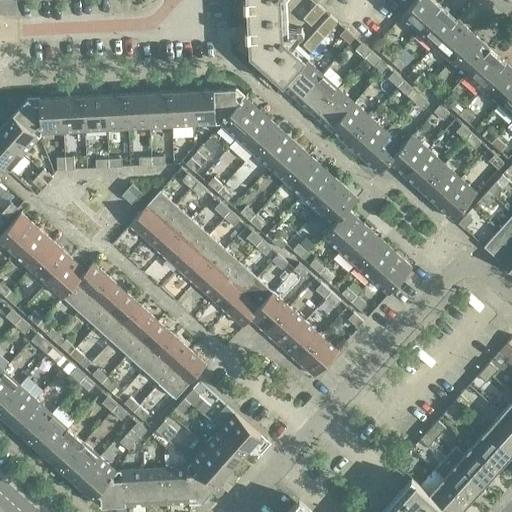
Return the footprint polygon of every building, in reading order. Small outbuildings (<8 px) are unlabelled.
[(246,0),(250,54),(283,85),(306,59),(283,38),(281,0),(246,0)] [(312,0),(316,3),(303,17),(312,25),(325,10),(317,2),(319,0),(312,0)] [(441,5),(435,0),(415,0),(401,16),(418,31),(441,5)] [(441,5),(418,31),(434,45),(457,19),(441,5)] [(338,22),(329,14),(302,43),(311,51),(338,22)] [(457,19),(434,45),(450,59),(473,34),(457,19)] [(349,43),(355,36),(345,27),(339,34),(349,43)] [(473,34),(450,59),(466,74),(489,48),(473,34)] [(366,58),(372,51),(361,42),(355,48),(366,58)] [(391,61),(397,54),(387,45),(381,52),(391,61)] [(489,48),(466,74),(482,88),(505,62),(489,48)] [(375,66),(381,59),(372,51),(366,58),(375,66)] [(391,61),(401,70),(407,63),(397,54),(391,61)] [(306,59),(283,85),(299,99),(323,74),(306,59)] [(511,68),(505,62),(482,88),(498,103),(511,87),(511,68)] [(398,87),(404,80),(393,71),(388,77),(398,87)] [(323,74),(299,99),(316,114),(339,88),(323,74)] [(419,74),(413,81),(423,90),(429,83),(419,74)] [(211,79),(211,88),(213,88),(215,123),(222,122),(241,100),(240,99),(236,96),(236,87),(221,88),(221,79),(211,79)] [(407,95),(413,88),(404,80),(398,87),(407,95)] [(439,84),(433,91),(443,99),(449,93),(439,84)] [(511,87),(498,103),(511,114),(511,87)] [(211,88),(191,89),(193,124),(215,123),(213,88),(211,88)] [(339,88),(316,114),(332,128),(355,103),(339,88)] [(191,89),(170,91),(172,125),(193,124),(191,89)] [(170,91),(148,92),(150,126),(172,125),(170,91)] [(148,92),(126,93),(129,128),(150,126),(148,92)] [(126,93),(105,94),(107,129),(129,128),(126,93)] [(105,94),(83,95),(85,130),(107,129),(105,94)] [(423,109),(429,103),(419,94),(413,100),(423,109)] [(83,95),(62,97),(64,131),(85,130),(83,95)] [(241,100),(222,122),(238,137),(261,111),(244,96),(240,99),(241,100)] [(5,110),(11,115),(13,114),(39,137),(43,132),(41,103),(39,103),(34,103),(28,97),(18,108),(11,102),(5,110)] [(39,98),(39,103),(41,103),(43,132),(64,131),(62,97),(39,98)] [(455,99),(449,105),(459,114),(465,107),(455,99)] [(355,103),(332,128),(348,142),(371,117),(355,103)] [(443,119),(449,113),(439,104),(434,110),(443,119)] [(465,107),(459,114),(469,123),(475,116),(465,107)] [(261,111),(238,137),(254,151),(277,125),(261,111)] [(13,114),(11,115),(0,128),(0,131),(24,153),(39,137),(13,114)] [(371,117),(348,142),(364,157),(387,131),(371,117)] [(465,138),(471,132),(462,124),(456,130),(465,138)] [(277,125),(254,151),(270,166),(293,140),(277,125)] [(491,143),(497,136),(487,128),(482,134),(491,143)] [(24,153),(0,131),(0,161),(9,170),(24,153)] [(387,131),(364,157),(380,171),(390,160),(403,146),(402,145),(387,131)] [(465,138),(465,139),(459,146),(463,150),(466,147),(471,151),(474,147),(475,148),(481,141),(471,132),(465,138)] [(412,134),(402,145),(403,146),(390,160),(404,173),(427,148),(412,134)] [(491,143),(501,152),(507,145),(497,136),(491,143)] [(293,140),(270,166),(286,180),(309,154),(293,140)] [(186,162),(195,171),(213,152),(203,143),(186,162)] [(427,148),(404,173),(420,188),(443,162),(427,148)] [(489,160),(498,168),(504,162),(494,153),(489,160)] [(309,154),(286,180),(302,194),(325,169),(309,154)] [(153,164),(152,155),(139,156),(139,165),(153,164)] [(153,164),(165,163),(165,155),(152,155),(153,164)] [(66,169),(75,168),(74,156),(66,157),(66,169)] [(66,169),(66,157),(57,157),(57,169),(66,169)] [(109,158),(109,166),(122,166),(122,157),(109,158)] [(95,159),(96,167),(109,166),(109,158),(95,159)] [(443,162),(420,188),(436,202),(459,177),(443,162)] [(53,176),(52,176),(44,168),(38,174),(48,182),(53,176)] [(325,169),(302,194),(318,209),(341,183),(325,169)] [(192,187),(198,181),(188,172),(182,178),(192,187)] [(48,182),(38,174),(33,181),(42,189),(48,182)] [(213,176),(208,182),(218,191),(224,185),(213,176)] [(459,177),(436,202),(454,218),(477,192),(459,177)] [(503,185),(496,180),(488,189),(494,195),(503,185)] [(202,196),(207,190),(198,181),(192,187),(202,196)] [(132,182),(122,194),(132,203),(142,191),(132,182)] [(341,183),(318,209),(334,223),(335,223),(348,209),(358,198),(341,183)] [(224,185),(218,191),(227,200),(233,193),(224,185)] [(160,189),(130,223),(146,238),(177,204),(160,189)] [(494,195),(488,189),(479,199),(485,205),(494,195)] [(9,216),(18,206),(11,201),(3,210),(9,216)] [(224,216),(230,210),(220,201),(214,207),(224,216)] [(177,204),(146,238),(163,252),(193,218),(177,204)] [(246,204),(240,211),(250,220),(256,214),(246,204)] [(335,223),(334,223),(324,233),(340,248),(363,223),(348,209),(335,223)] [(9,216),(3,210),(0,213),(0,225),(0,226),(9,216)] [(234,225),(240,218),(230,210),(224,216),(234,225)] [(38,227),(21,212),(0,235),(0,239),(15,252),(38,227)] [(473,218),(467,212),(458,222),(465,228),(473,218)] [(256,214),(250,220),(259,228),(265,222),(256,214)] [(511,214),(499,229),(511,240),(511,214)] [(193,218),(163,252),(179,267),(209,233),(193,218)] [(363,223),(340,248),(356,263),(379,237),(363,223)] [(54,241),(38,227),(15,252),(31,267),(54,241)] [(511,240),(499,229),(484,245),(511,270),(511,240)] [(256,245),(262,239),(252,230),(246,236),(256,245)] [(209,233),(179,267),(195,281),(225,247),(209,233)] [(277,233),(271,239),(281,248),(287,241),(277,233)] [(379,237),(356,263),(372,277),(395,251),(379,237)] [(265,253),(271,247),(262,239),(256,245),(265,253)] [(70,256),(54,241),(31,267),(47,281),(70,256)] [(298,242),(293,248),(302,257),(308,251),(298,242)] [(225,247),(195,281),(211,296),(241,262),(225,247)] [(395,251),(372,277),(389,292),(412,266),(395,251)] [(282,268),(288,262),(278,253),(272,259),(282,268)] [(70,256),(47,281),(63,296),(93,262),(93,261),(85,270),(70,256)] [(315,257),(309,263),(319,272),(325,266),(315,257)] [(93,262),(63,296),(79,310),(109,276),(93,262)] [(241,262),(211,296),(227,310),(257,276),(241,262)] [(303,277),(309,271),(299,262),(293,268),(303,277)] [(325,266),(319,272),(329,281),(334,274),(325,266)] [(109,276),(79,310),(95,325),(125,291),(109,276)] [(257,276),(227,310),(243,324),(273,291),(257,276)] [(0,290),(5,295),(11,289),(1,280),(0,281),(0,290)] [(325,297),(331,291),(321,282),(315,288),(325,297)] [(351,301),(357,294),(347,286),(341,292),(351,301)] [(5,295),(15,304),(21,298),(11,289),(5,295)] [(125,291),(95,325),(111,339),(141,305),(125,291)] [(273,291),(243,324),(243,325),(251,317),(266,331),(289,305),(273,291)] [(335,306),(341,300),(331,291),(325,297),(335,306)] [(351,301),(361,310),(367,303),(357,294),(351,301)] [(141,305),(111,339),(127,353),(157,320),(141,305)] [(289,305),(266,331),(282,345),(305,319),(289,305)] [(15,324),(21,317),(11,308),(5,315),(15,324)] [(37,324),(43,318),(33,309),(27,315),(37,324)] [(364,320),(354,311),(348,318),(358,327),(364,320)] [(25,332),(30,326),(21,317),(15,324),(25,332)] [(37,324),(47,333),(53,326),(43,318),(37,324)] [(305,319),(282,345),(298,360),(321,334),(305,319)] [(157,320),(127,353),(143,368),(173,334),(157,320)] [(173,334),(143,368),(159,382),(189,348),(173,334)] [(321,334),(298,360),(315,375),(338,349),(321,334)] [(511,335),(507,341),(498,351),(507,360),(511,353),(511,335)] [(37,344),(57,361),(53,365),(66,376),(69,372),(89,390),(95,383),(43,337),(37,344)] [(69,353),(75,346),(66,338),(60,344),(69,353)] [(69,353),(79,362),(85,355),(75,346),(69,353)] [(189,348),(159,382),(176,397),(206,363),(189,348)] [(483,367),(492,375),(498,368),(489,361),(483,367)] [(98,367),(92,373),(102,382),(107,375),(98,367)] [(483,367),(478,374),(486,381),(492,375),(483,367)] [(3,369),(0,372),(0,404),(20,383),(3,369)] [(107,375),(102,382),(112,391),(117,384),(107,375)] [(20,383),(0,404),(0,412),(12,423),(36,398),(20,383)] [(193,387),(176,406),(182,412),(200,393),(193,387)] [(469,401),(460,393),(455,399),(463,407),(469,401)] [(117,403),(107,395),(102,401),(111,409),(117,403)] [(134,411),(140,404),(130,395),(124,402),(134,411)] [(36,398),(12,423),(28,438),(52,412),(36,398)] [(463,407),(455,399),(443,412),(456,424),(463,417),(462,408),(463,407)] [(511,399),(501,412),(511,422),(511,399)] [(117,403),(111,409),(121,419),(127,412),(117,403)] [(134,411),(144,419),(149,413),(140,404),(134,411)] [(52,412),(28,438),(45,452),(68,426),(52,412)] [(235,412),(220,428),(246,452),(261,435),(235,412)] [(511,422),(501,412),(487,428),(511,450),(511,422)] [(177,431),(164,419),(156,429),(168,440),(177,431)] [(437,419),(431,425),(426,432),(434,439),(445,427),(437,419)] [(129,449),(147,430),(137,421),(125,434),(126,435),(120,441),(129,449)] [(68,426),(45,452),(61,467),(84,441),(68,426)] [(220,428),(206,445),(231,468),(246,452),(220,428)] [(511,451),(511,450),(487,428),(472,444),(498,467),(511,451)] [(434,439),(426,432),(420,438),(429,446),(434,439)] [(84,441),(61,467),(77,481),(100,455),(84,441)] [(498,467),(472,444),(458,460),(483,483),(485,482),(486,482),(489,483),(492,482),(494,479),(495,476),(494,473),(493,473),(498,467)] [(206,445),(191,461),(217,484),(218,483),(231,468),(206,445)] [(100,455),(77,481),(94,496),(97,493),(96,492),(116,469),(100,455)] [(405,472),(406,471),(411,465),(402,458),(396,464),(405,472)] [(483,483),(458,460),(443,476),(469,499),(475,493),(476,494),(479,494),(482,493),(484,491),(485,488),(483,485),(483,484),(483,483)] [(217,484),(191,461),(187,466),(188,495),(190,495),(196,495),(202,501),(212,490),(218,496),(225,488),(218,483),(217,484)] [(187,466),(165,467),(167,501),(190,500),(190,495),(188,495),(187,466)] [(165,467),(144,468),(145,503),(167,501),(165,467)] [(144,468),(122,469),(124,504),(126,504),(145,503),(144,468)] [(96,492),(97,493),(101,496),(101,505),(116,504),(116,511),(126,511),(126,504),(124,504),(122,469),(116,469),(96,492)] [(457,511),(469,499),(443,476),(429,492),(428,493),(446,507),(445,508),(449,511),(457,511)] [(416,480),(387,511),(306,511),(296,502),(286,511),(441,511),(445,508),(446,507),(428,493),(429,492),(416,480)]
